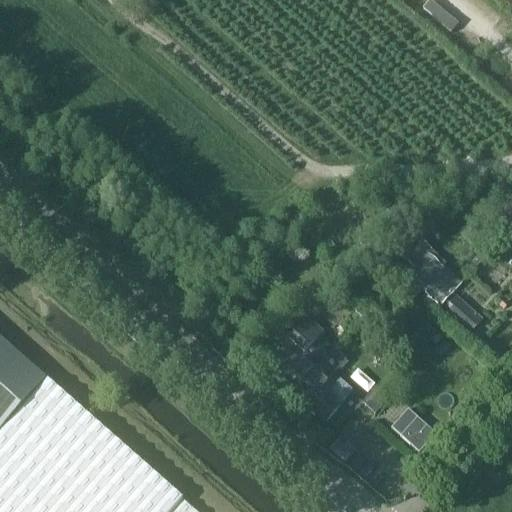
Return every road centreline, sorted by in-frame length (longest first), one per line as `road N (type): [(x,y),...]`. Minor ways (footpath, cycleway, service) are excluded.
road 1 (secondary): [(344,511),(0,211)]
road 2 (track): [(119,0),(308,166),(335,174),(511,161)]
